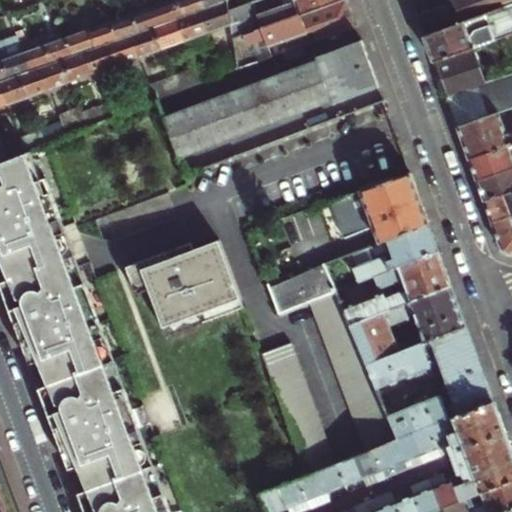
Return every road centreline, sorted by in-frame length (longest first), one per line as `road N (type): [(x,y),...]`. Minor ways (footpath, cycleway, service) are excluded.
road 1 (residential): [(380,0),(479,272)]
road 2 (residential): [(50,511),(0,374)]
